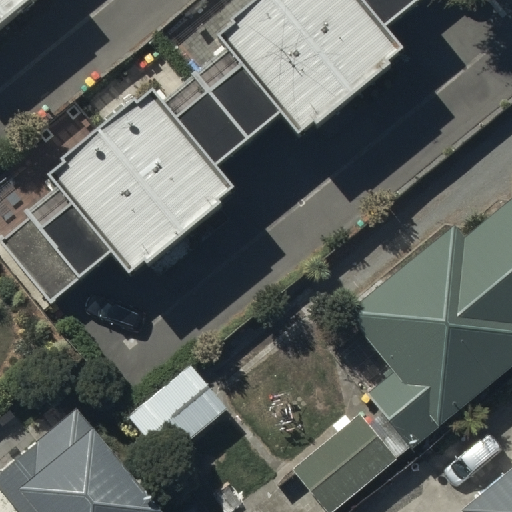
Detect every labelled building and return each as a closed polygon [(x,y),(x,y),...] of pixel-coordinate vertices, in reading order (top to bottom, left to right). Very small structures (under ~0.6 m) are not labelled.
[(0,0),(0,29),(34,0),(0,0)] [(271,0),(211,50),(218,57),(156,109),(145,97),(40,184),(62,210),(27,239),(75,297),(104,273),(120,293),(230,202),(211,180),(271,129),(291,153),(398,63),(378,40),(412,12),(408,7),(416,0),(271,0)] [(456,236),(348,323),(396,382),(370,403),(413,457),(511,376),(511,211),(466,248),(456,236)] [(167,466),(229,417),(193,372),(131,421),(167,466)] [(154,511),(60,399),(0,449),(0,498),(11,511),(15,511),(21,507),(25,511),(154,511)] [(342,511),(398,465),(361,421),(294,477),(323,511),(342,511)] [(511,511),(511,479),(472,511),(511,511)]
